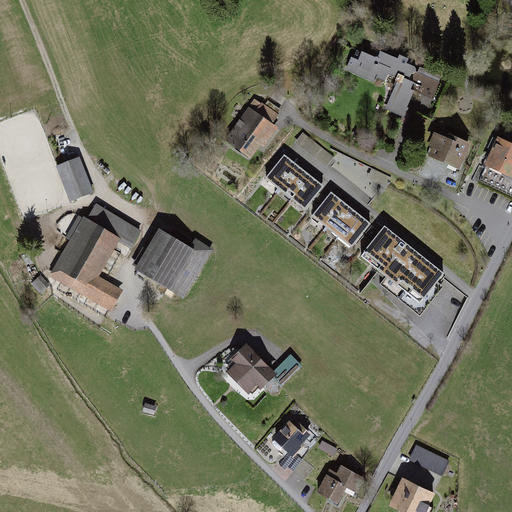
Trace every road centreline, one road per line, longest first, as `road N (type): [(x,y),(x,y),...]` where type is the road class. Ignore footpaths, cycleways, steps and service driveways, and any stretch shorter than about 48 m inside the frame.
road 1 (residential): [(361,511),(511,232)]
road 2 (residential): [(309,511),(204,405),(129,288)]
